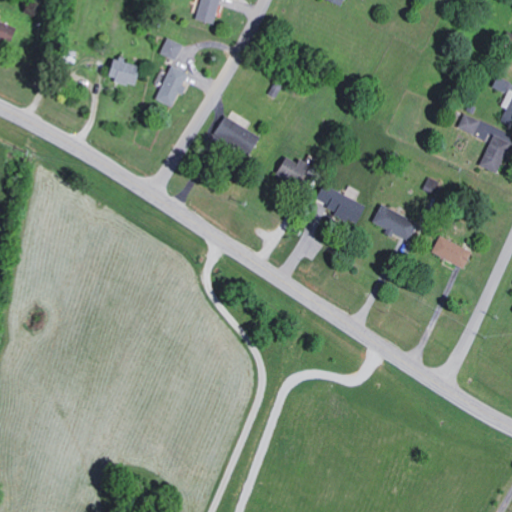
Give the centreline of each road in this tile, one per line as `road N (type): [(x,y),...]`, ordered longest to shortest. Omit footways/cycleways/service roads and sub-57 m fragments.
road 1 (residential): [(151,192),(228,75),(264,0),(442,385)]
road 2 (secondary): [(511,422),(442,385),(151,192),(0,111)]
